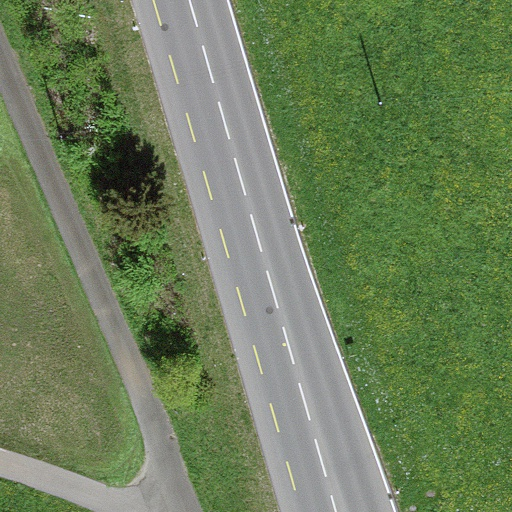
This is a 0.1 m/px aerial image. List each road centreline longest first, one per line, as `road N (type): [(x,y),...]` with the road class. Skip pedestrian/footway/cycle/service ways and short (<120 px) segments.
road 1 (primary): [(185,0),(342,511)]
road 2 (track): [(0,53),(189,511)]
